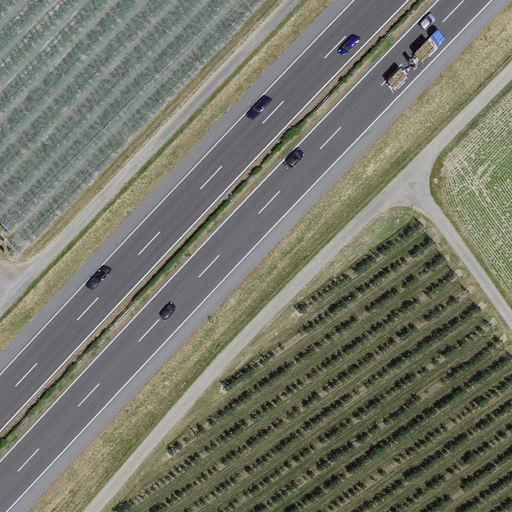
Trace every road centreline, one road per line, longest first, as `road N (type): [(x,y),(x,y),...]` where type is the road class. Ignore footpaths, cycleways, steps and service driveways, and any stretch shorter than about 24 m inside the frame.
road 1 (motorway): [(0,492),(466,0)]
road 2 (motorway): [(381,0),(0,403)]
road 3 (track): [(0,309),(296,0)]
road 4 (track): [(511,322),(406,175)]
